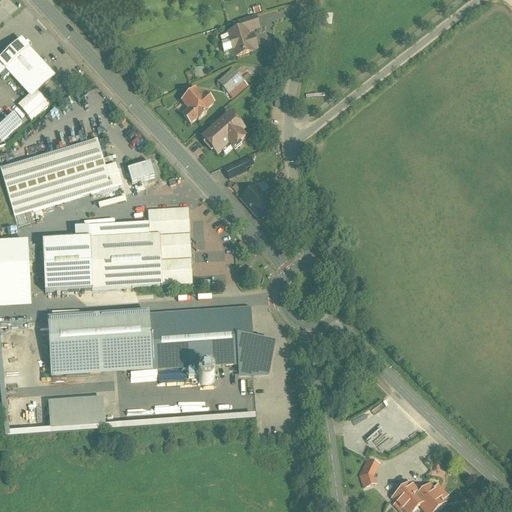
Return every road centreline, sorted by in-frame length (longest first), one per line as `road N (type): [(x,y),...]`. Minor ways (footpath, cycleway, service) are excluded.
road 1 (tertiary): [(291,274),(39,0)]
road 2 (tertiary): [(511,493),(333,320)]
road 3 (unclassified): [(302,134),(482,0)]
road 4 (unclassified): [(302,134),(303,122),(461,0)]
road 5 (tertiary): [(304,328),(340,511)]
road 6 (residential): [(288,143),(307,0)]
road 7 (residential): [(312,267),(288,143)]
